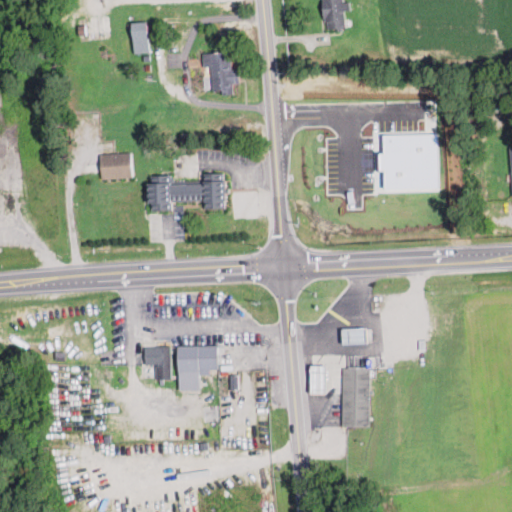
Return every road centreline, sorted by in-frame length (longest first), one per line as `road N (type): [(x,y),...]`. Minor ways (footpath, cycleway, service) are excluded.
road 1 (secondary): [(0,285),(511,257)]
road 2 (residential): [(284,269),(260,0)]
road 3 (residential): [(304,511),(284,269)]
